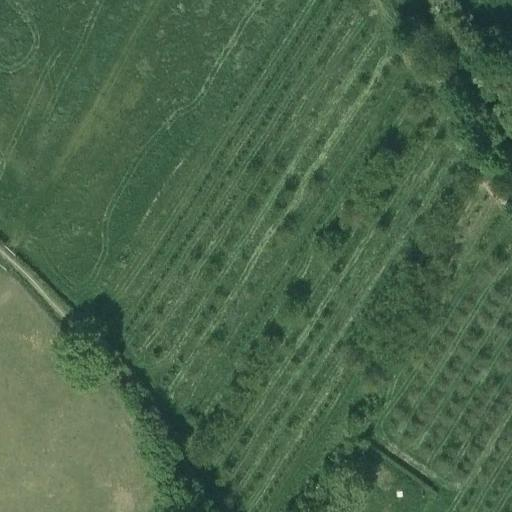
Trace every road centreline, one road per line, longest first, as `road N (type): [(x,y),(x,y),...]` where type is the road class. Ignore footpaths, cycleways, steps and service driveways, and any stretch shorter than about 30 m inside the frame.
road 1 (track): [(188,511),(147,406),(0,249)]
road 2 (track): [(404,0),(391,32),(511,240)]
